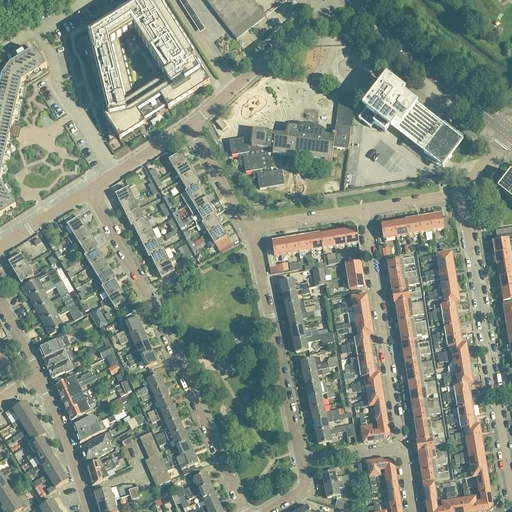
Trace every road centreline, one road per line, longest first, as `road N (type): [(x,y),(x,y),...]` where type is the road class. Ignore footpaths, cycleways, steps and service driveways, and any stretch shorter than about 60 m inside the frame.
road 1 (residential): [(243,511),(151,301),(88,190)]
road 2 (residential): [(511,493),(462,193)]
road 3 (residential): [(400,448),(363,209)]
road 4 (residential): [(301,463),(246,228)]
road 5 (residential): [(191,124),(334,0)]
road 6 (residential): [(87,511),(38,374)]
road 7 (residential): [(88,190),(191,124)]
